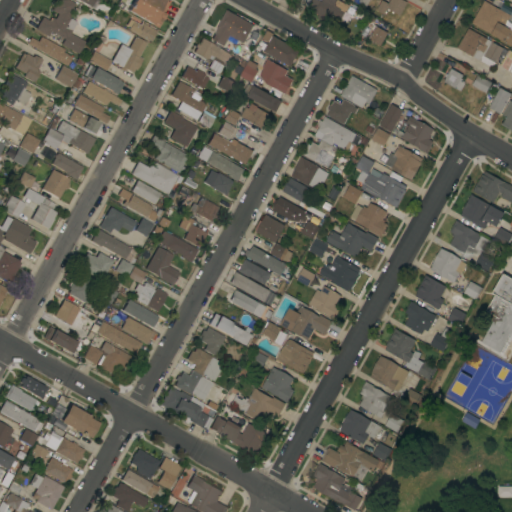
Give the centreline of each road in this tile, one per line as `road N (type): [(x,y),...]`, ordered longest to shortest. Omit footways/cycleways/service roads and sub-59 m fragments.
road 1 (residential): [(332,49),(78,511)]
road 2 (residential): [(471,134),(261,511)]
road 3 (residential): [(201,0),(0,360)]
road 4 (residential): [(0,337),(300,511)]
road 5 (residential): [(240,0),(399,80),(511,157)]
